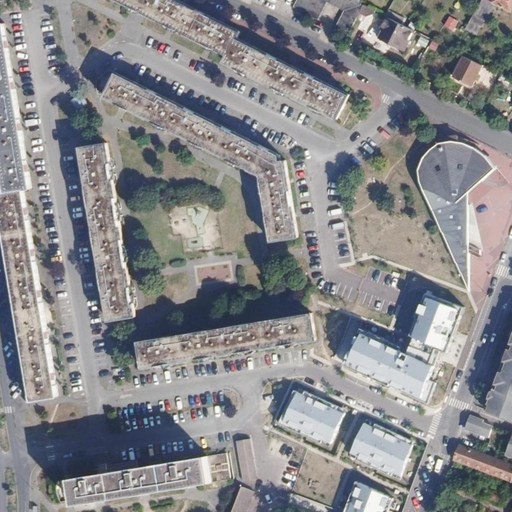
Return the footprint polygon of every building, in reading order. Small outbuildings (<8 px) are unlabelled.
[(118,0),(228,55),(225,62),(338,119),(349,95),(238,39),(241,32),(177,0),(118,0)] [(354,0),(297,0),(293,8),(317,19),(326,1),(344,11),(335,28),(347,35),(363,4),(360,3),(354,0)] [(478,35),(494,3),(493,3),(487,0),(483,0),(465,29),(478,35)] [(511,0),(494,0),(493,3),(494,3),(511,12),(511,11),(511,0)] [(405,19),(389,10),(386,16),(388,17),(402,24),(405,19)] [(450,15),(444,26),(453,31),(459,21),(450,15)] [(402,24),(388,17),(382,28),(384,30),(380,39),(405,51),(415,31),(402,24)] [(5,23),(0,24),(0,157),(6,193),(0,193),(0,201),(33,401),(59,397),(25,190),(32,189),(5,23)] [(421,36),(417,43),(426,47),(430,40),(421,36)] [(429,48),(436,50),(439,42),(432,40),(429,48)] [(484,65),(465,55),(454,77),(473,87),(484,65)] [(502,74),(497,72),(493,80),(498,83),(502,74)] [(262,176),(272,241),(298,236),(286,160),(281,161),(280,155),(118,73),(105,97),(262,176)] [(506,76),(502,74),(498,83),(495,87),(499,89),(506,76)] [(468,202),(469,193),(496,166),(480,152),(462,142),(460,141),(457,140),(457,131),(447,132),(437,132),(440,139),(437,140),(434,142),(431,143),(428,146),(426,149),(423,153),(421,157),(420,161),(419,166),(419,169),(420,173),(439,217),(469,286),(469,252),(479,256),(483,248),(469,239),(469,235),(468,202)] [(107,143),(82,147),(110,320),(135,316),(132,296),(125,255),(119,212),(112,170),(107,143)] [(466,307),(427,292),(405,349),(363,326),(346,364),(429,403),(437,382),(430,380),(435,365),(431,363),(437,349),(448,354),(466,307)] [(312,314),(140,342),(144,368),(162,365),(201,358),(244,351),(286,344),(317,339),(312,314)] [(511,342),(509,350),(510,350),(506,361),(505,361),(501,373),(497,384),(488,407),(487,410),(511,419),(511,342)] [(348,410),(296,387),(281,421),(333,444),(348,410)] [(418,443),(366,420),(351,454),(403,477),(418,443)] [(249,434),(235,436),(240,469),(254,467),(249,434)] [(511,465),(459,446),(454,460),(511,481),(511,465)] [(212,482),(208,457),(73,479),(77,504),(96,501),(142,494),(183,487),(212,482)] [(248,474),(244,484),(235,506),(248,511),(261,479),(248,474)] [(389,511),(395,498),(356,480),(344,511),(389,511)] [(502,494),(487,489),(485,497),(499,502),(502,494)] [(288,504),(299,508),(302,497),(292,494),(288,504)]
